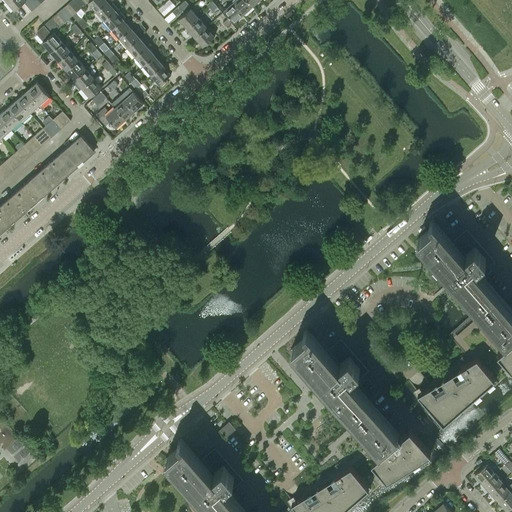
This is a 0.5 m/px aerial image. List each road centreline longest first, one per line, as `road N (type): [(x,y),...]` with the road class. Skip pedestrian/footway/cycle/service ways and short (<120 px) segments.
road 1 (residential): [(184,412),(440,192),(473,173)]
road 2 (residential): [(0,254),(202,77)]
road 3 (residential): [(0,189),(81,118),(32,61)]
road 4 (tertiary): [(511,127),(405,0)]
